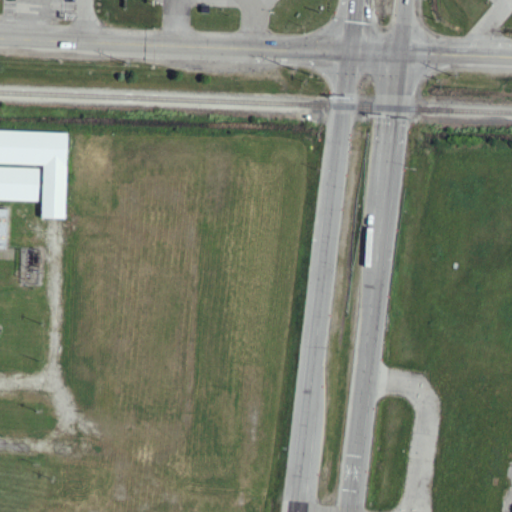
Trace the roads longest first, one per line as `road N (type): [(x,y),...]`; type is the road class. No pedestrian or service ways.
road 1 (trunk): [(350,50),(297,511)]
road 2 (trunk): [(350,511),(403,51)]
road 3 (primary): [(350,50),(0,37)]
